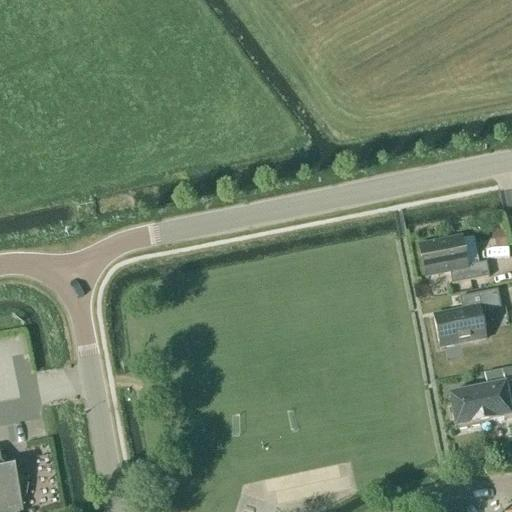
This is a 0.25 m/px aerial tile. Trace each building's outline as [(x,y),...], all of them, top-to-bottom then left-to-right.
[(492,234),(495,250),(506,248),(503,232),(492,234)] [(466,268),(461,241),(418,249),(424,278),(449,274),(451,287),(489,279),(486,264),(466,268)] [(438,350),(485,341),(480,314),(500,310),(497,292),(459,299),(461,312),(432,318),(438,350)] [(460,431),(479,427),(478,426),(511,419),(511,370),(501,373),(502,373),(484,377),(486,389),(448,397),(454,431),(458,430),(460,431)] [(0,460),(0,458),(0,511),(22,511),(20,502),(26,497),(27,487),(22,478),(16,475),(15,469),(2,471),(2,469),(6,468),(4,459),(0,460)]
